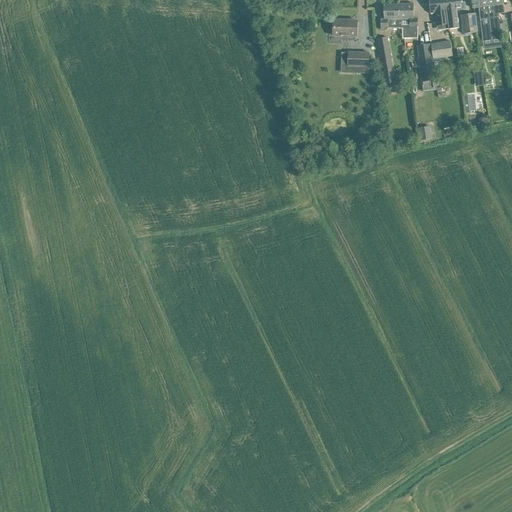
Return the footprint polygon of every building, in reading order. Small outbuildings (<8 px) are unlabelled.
[(449,29),(446,11),(445,0),(428,0),(431,13),(437,13),(439,25),(448,24),(448,28),(448,29),(449,29)] [(461,0),(445,0),(446,7),(446,11),(448,24),(448,25),(448,27),(449,29),(449,28),(459,27),(459,23),(457,10),(462,9),(461,0)] [(482,41),(492,39),(489,18),(490,18),(488,6),(487,0),(471,0),(472,8),(478,7),(482,41)] [(489,18),(492,39),(501,38),(498,14),(496,14),(495,12),(504,11),(502,0),(487,0),(488,6),(490,18),(489,18)] [(399,28),(399,4),(384,5),(384,20),(381,20),(381,29),(399,28)] [(399,4),(399,28),(403,28),(403,38),(418,38),(418,28),(418,18),(414,19),(414,4),(399,4)] [(461,16),(463,34),(470,33),(467,15),(461,16)] [(470,33),(476,32),(474,15),(467,15),(470,33)] [(333,36),(357,36),(357,21),(334,20),(333,36)] [(384,84),(395,82),(387,38),(378,39),(384,70),(382,70),(384,84)] [(450,41),(431,44),(433,60),(452,57),(450,41)] [(430,44),(418,46),(419,58),(418,58),(422,82),(423,91),(435,89),(435,87),(436,87),(435,80),(430,44)] [(348,52),(348,67),(355,67),(355,73),(368,74),(368,68),(369,68),(369,53),(348,52)] [(482,69),(474,70),(475,85),(484,84),(482,69)] [(439,97),(446,96),(446,92),(445,92),(444,87),(437,88),(439,97)] [(484,117),(481,123),(487,126),(490,120),(484,117)] [(430,127),(416,129),(418,140),(431,138),(430,127)]
